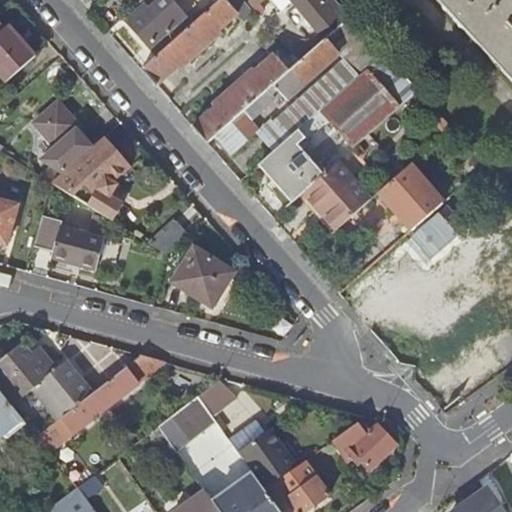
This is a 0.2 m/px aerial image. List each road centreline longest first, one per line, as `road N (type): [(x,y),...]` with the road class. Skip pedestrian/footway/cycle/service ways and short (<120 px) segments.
road 1 (residential): [(46,0),(324,313),(331,352),(321,379)]
road 2 (residential): [(321,379),(0,296)]
road 3 (residential): [(447,459),(402,406),(321,379)]
